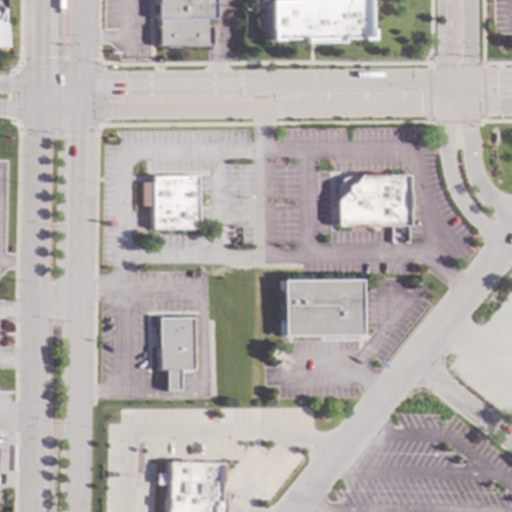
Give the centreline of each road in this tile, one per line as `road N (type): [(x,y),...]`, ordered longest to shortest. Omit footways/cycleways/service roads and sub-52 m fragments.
road 1 (secondary): [(35,109),(23,511)]
road 2 (tertiary): [(78,110),(445,104)]
road 3 (tertiary): [(446,83),(79,85)]
road 4 (residential): [(290,511),(503,234)]
road 5 (secondary): [(71,511),(75,290)]
road 6 (secondary): [(75,290),(78,110)]
road 7 (residential): [(445,104),(447,169),(458,202),(477,225),(503,234)]
road 8 (residential): [(503,234),(470,175),(465,103)]
